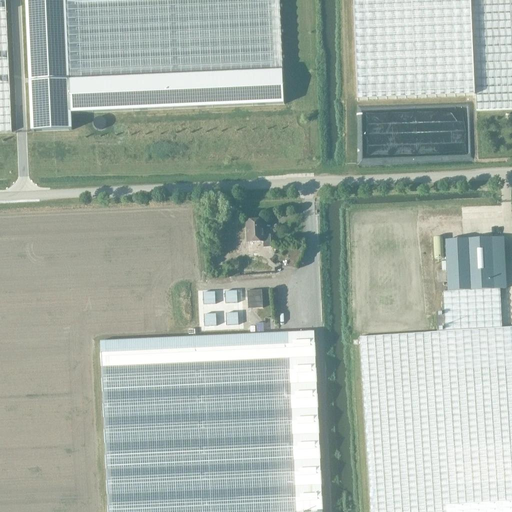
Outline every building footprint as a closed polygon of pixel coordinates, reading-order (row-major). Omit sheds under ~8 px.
[(0,0),(0,133),(12,133),(7,0),(0,0)] [(25,0),(31,132),(72,131),(71,114),(284,105),(282,72),(278,0),(25,0)] [(474,95),(470,0),(352,0),(357,100),(474,95)] [(511,0),(471,0),(476,112),(511,110),(511,0)] [(263,248),(271,248),(270,235),(264,235),(263,220),(246,221),(247,243),(263,242),(263,248)] [(448,292),(499,290),(505,289),(503,238),(445,240),(446,261),(441,261),(442,270),(447,270),(448,292)] [(435,260),(443,260),(442,242),(434,242),(435,260)] [(437,333),(359,338),(367,453),(370,511),(511,511),(511,333),(511,327),(502,328),(501,290),(443,292),(444,312),(436,313),(437,333)] [(236,291),(224,291),(225,303),(237,303),(236,291)] [(214,292),(202,292),(203,304),(215,304),(214,292)] [(237,313),(225,313),(226,325),(238,325),(237,313)] [(216,314),(204,314),(204,326),(216,326),(216,314)] [(322,511),(314,332),(100,342),(107,511),(322,511)]
